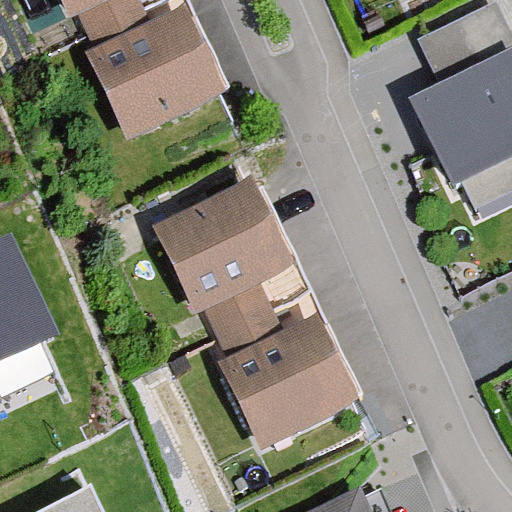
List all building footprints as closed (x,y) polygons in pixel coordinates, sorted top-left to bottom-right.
[(57,0),(69,26),(127,0),(57,0)] [(193,15),(91,63),(132,149),(234,101),(193,15)] [(511,66),(413,107),(452,202),(511,177),(511,66)] [(261,190),(156,235),(195,323),(299,278),(261,190)] [(12,244),(0,249),(0,379),(61,353),(12,244)] [(326,327),(219,375),(258,461),(365,413),(326,327)] [(95,511),(86,492),(43,511),(95,511)]
